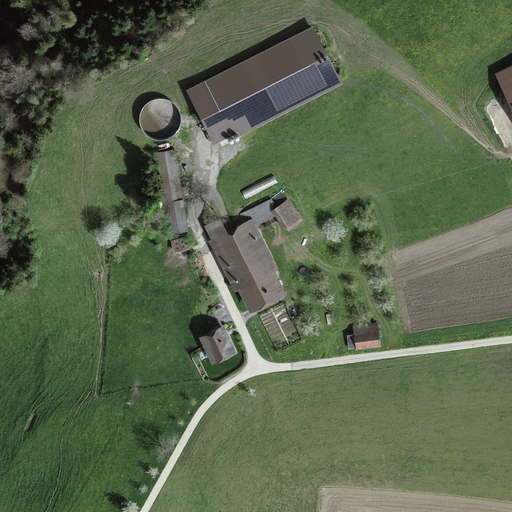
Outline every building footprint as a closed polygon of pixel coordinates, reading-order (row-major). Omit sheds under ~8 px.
[(195,94),(191,96),(199,112),(203,110),(216,135),(223,131),(226,136),(339,79),(314,29),(193,90),(195,94)] [(511,73),(501,79),(511,101),(511,73)] [(167,233),(187,229),(174,149),(154,152),(167,233)] [(280,215),(277,211),(276,209),(271,199),(241,215),(246,225),(227,235),(219,221),(208,226),(234,277),(230,279),(235,290),(244,285),(254,305),(279,292),(269,273),(274,270),(250,223),(263,216),(266,222),(280,215)] [(289,200),(276,209),(277,211),(289,226),(301,217),(289,200)] [(172,241),(175,251),(187,248),(185,238),(172,241)] [(356,327),(357,334),(350,335),(351,347),(379,344),(376,324),(356,327)] [(213,360),(233,351),(222,327),(202,337),(213,360)]
